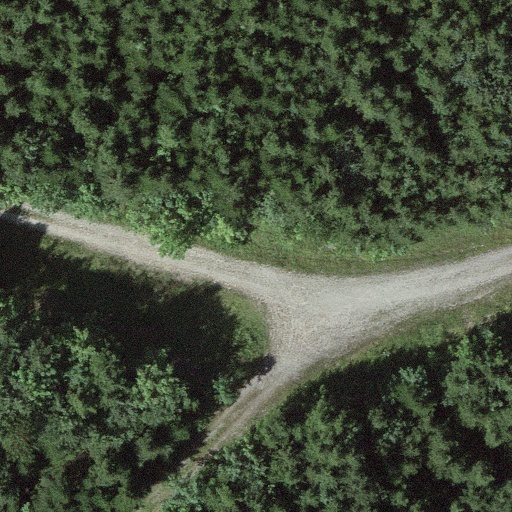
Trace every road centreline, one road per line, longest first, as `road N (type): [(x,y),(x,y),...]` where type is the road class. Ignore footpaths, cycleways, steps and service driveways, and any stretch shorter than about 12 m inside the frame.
road 1 (track): [(511,251),(323,308),(0,204)]
road 2 (track): [(142,511),(323,308)]
